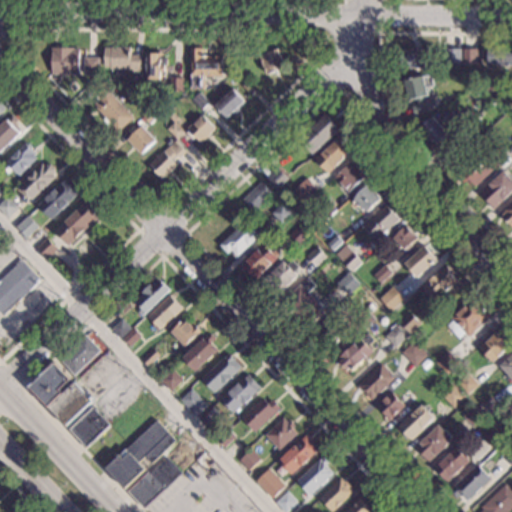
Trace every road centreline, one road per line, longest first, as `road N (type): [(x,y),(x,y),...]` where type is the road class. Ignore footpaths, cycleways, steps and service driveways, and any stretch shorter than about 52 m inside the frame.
road 1 (residential): [(422,511),(0,52)]
road 2 (residential): [(361,21),(323,78),(0,391)]
road 3 (residential): [(511,21),(0,14)]
road 4 (residential): [(511,279),(414,172),(382,122),(365,83),(361,21)]
road 5 (primary): [(117,511),(0,386)]
